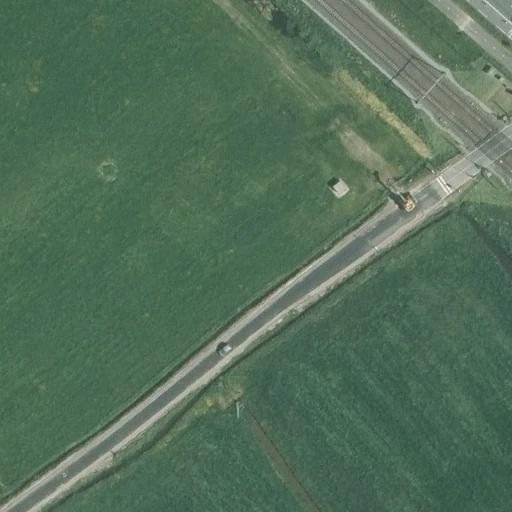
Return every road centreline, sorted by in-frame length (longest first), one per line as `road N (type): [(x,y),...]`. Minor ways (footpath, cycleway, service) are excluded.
road 1 (unclassified): [(23,511),(278,308),(511,136)]
road 2 (track): [(219,0),(278,52),(408,212)]
